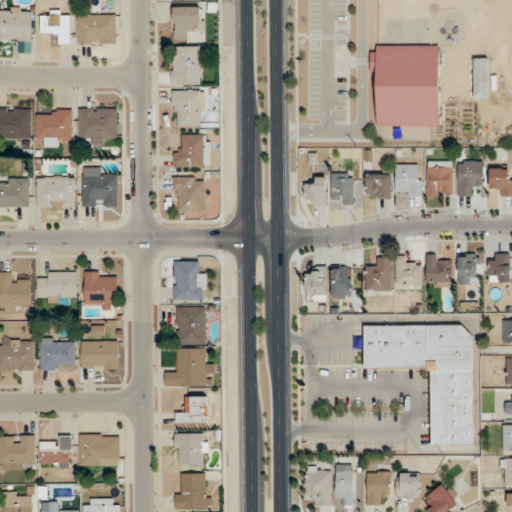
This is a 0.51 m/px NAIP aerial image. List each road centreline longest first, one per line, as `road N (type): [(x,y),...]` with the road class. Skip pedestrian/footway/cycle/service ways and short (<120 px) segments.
road 1 (residential): [(0,239),(341,237),(511,226)]
road 2 (secondary): [(245,0),(251,511)]
road 3 (secondary): [(283,511),(277,0)]
road 4 (residential): [(144,511),(140,0)]
road 5 (residential): [(0,403),(144,401)]
road 6 (residential): [(0,75),(140,76)]
